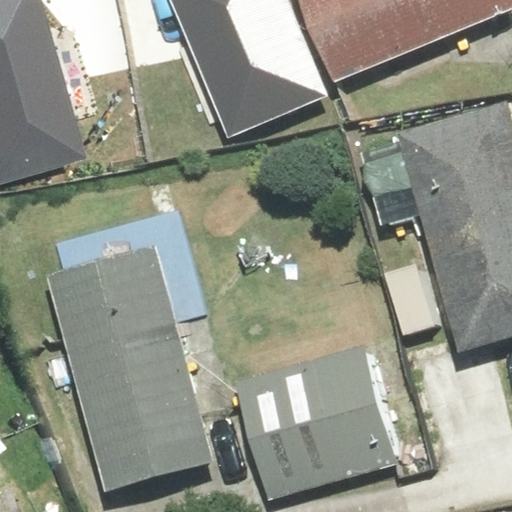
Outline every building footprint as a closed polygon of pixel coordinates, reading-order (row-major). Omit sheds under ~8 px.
[(27,0),(0,0),(0,155),(63,140),(27,0)] [(288,0),(167,0),(231,143),(332,99),(288,0)] [(511,0),(315,0),(348,78),(511,9),(511,0)] [(511,89),(407,120),(472,341),(511,329),(511,89)] [(157,199),(41,233),(118,487),(233,453),(157,199)] [(380,338),(247,380),(285,501),(418,460),(380,338)]
